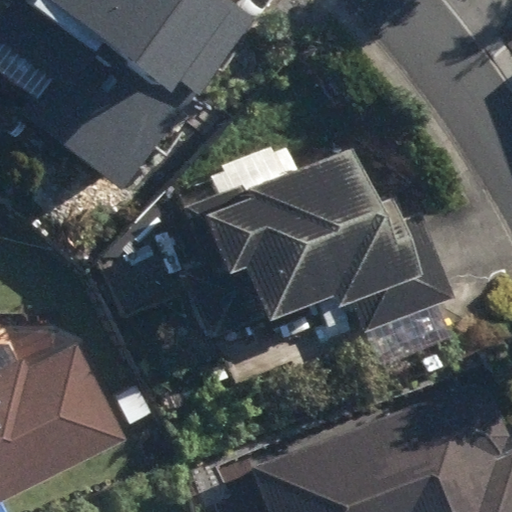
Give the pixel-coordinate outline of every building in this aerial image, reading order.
[(0,0),(0,76),(21,94),(7,110),(103,187),(230,28),(239,18),(217,0),(0,0)] [(193,259),(171,268),(195,329),(197,335),(253,314),(306,294),(317,322),(318,327),(337,320),(330,302),(329,300),(338,297),(351,332),(437,299),(442,298),(409,210),(388,218),(376,223),(364,194),(350,200),(331,151),(329,146),(234,183),(173,207),(193,259)] [(0,495),(113,439),(66,343),(16,369),(10,358),(0,363),(0,495)] [(511,511),(511,460),(509,451),(489,457),(488,454),(497,435),(481,392),(461,382),(243,463),(239,464),(256,511),(511,511)] [(144,412),(128,383),(104,396),(119,425),(144,412)]
